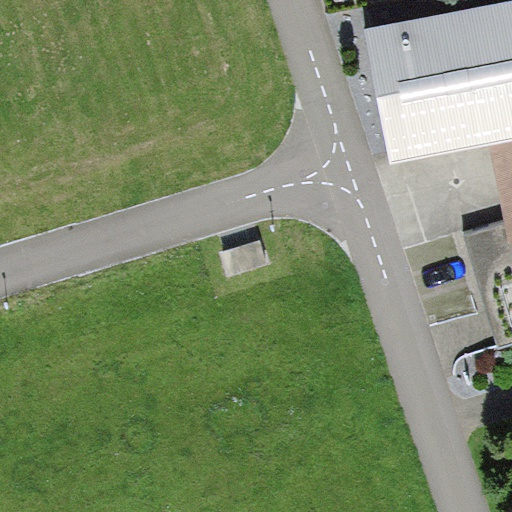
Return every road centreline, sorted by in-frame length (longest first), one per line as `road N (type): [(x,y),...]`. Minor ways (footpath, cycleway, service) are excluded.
road 1 (residential): [(0,275),(350,168)]
road 2 (residential): [(466,511),(350,168)]
road 3 (residential): [(350,168),(294,0)]
